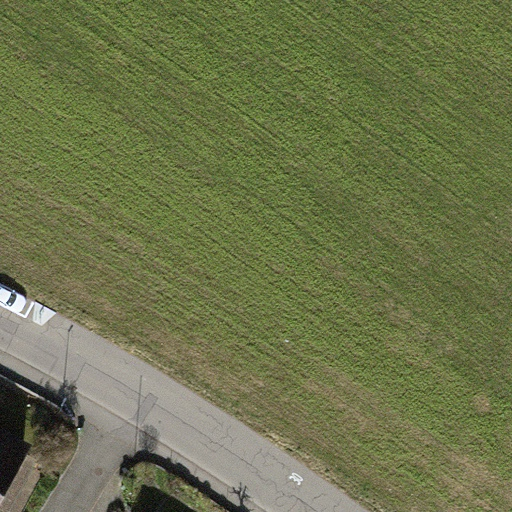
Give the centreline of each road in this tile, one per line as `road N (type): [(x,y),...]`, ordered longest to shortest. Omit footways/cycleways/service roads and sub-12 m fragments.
road 1 (residential): [(295,511),(118,401)]
road 2 (residential): [(118,401),(0,336)]
road 3 (residential): [(118,401),(54,511)]
